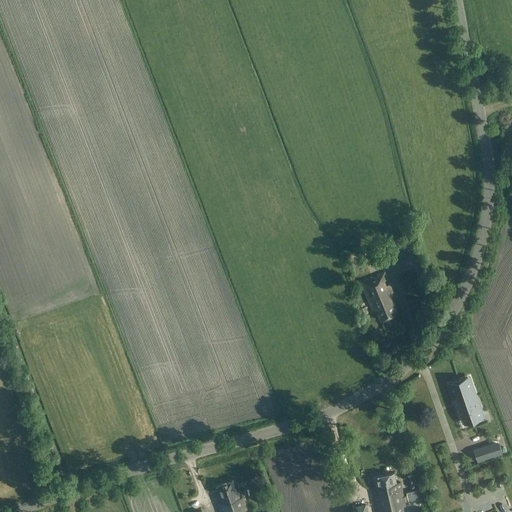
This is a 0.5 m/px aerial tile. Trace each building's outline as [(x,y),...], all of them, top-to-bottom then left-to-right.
[(409,236),(386,245),(389,252),(412,243),(409,236)] [(383,279),(386,278),(383,271),(360,279),(373,314),(377,312),(380,318),(395,313),(389,296),(392,295),(388,284),(385,285),(383,279)] [(467,377),(448,384),(453,398),(455,397),(464,422),(472,419),(481,416),(480,413),(467,377)] [(499,444),(486,448),(489,458),(502,454),(499,444)] [(372,494),(376,511),(402,511),(401,506),(403,505),(398,482),(394,483),(392,472),(372,476),(376,494),(372,494)] [(218,505),(220,511),(245,511),(238,491),(235,492),(231,480),(215,486),(221,504),(218,505)]
